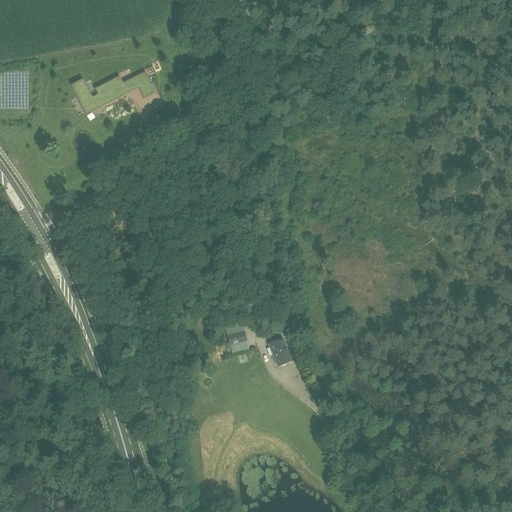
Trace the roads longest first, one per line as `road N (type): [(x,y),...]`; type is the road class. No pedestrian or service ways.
road 1 (unclassified): [(39,234),(408,0)]
road 2 (secondary): [(141,511),(105,380),(39,234)]
